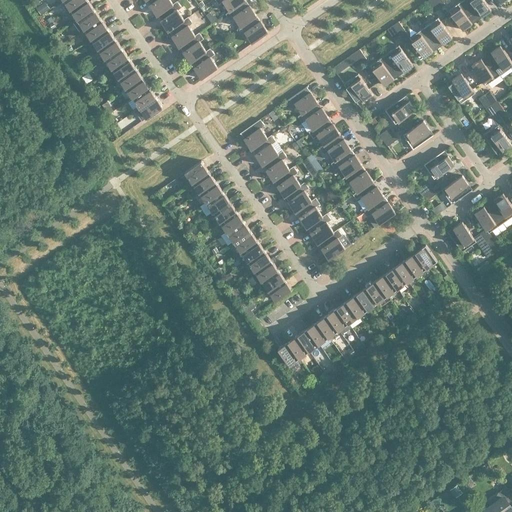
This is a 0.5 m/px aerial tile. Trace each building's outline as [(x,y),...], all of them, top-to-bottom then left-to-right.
[(83,0),(64,0),(70,9),(83,0)] [(94,7),(88,0),(83,0),(70,9),(77,19),(94,7)] [(147,0),(157,13),(156,14),(157,15),(178,1),(177,1),(173,3),(171,0),(147,0)] [(216,0),(219,4),(223,1),(230,11),(226,13),(226,14),(245,0),(216,0)] [(246,0),(245,0),(226,14),(230,20),(234,17),(241,26),(237,29),(257,15),(256,14),(246,0)] [(439,7),(434,0),(428,0),(427,1),(434,11),(439,7)] [(476,17),(463,0),(462,0),(449,10),(463,30),(472,23),(471,21),(476,17)] [(484,0),(463,0),(476,17),(480,14),(482,16),(491,10),(484,0)] [(182,7),(178,1),(157,15),(157,16),(158,15),(168,29),(167,30),(168,31),(189,17),(188,16),(184,19),(178,10),(182,7)] [(101,17),(94,7),(77,19),(84,29),(101,17)] [(258,15),(257,15),(237,29),(241,36),(245,33),(252,43),(269,31),(267,29),(267,30),(257,16),(258,15)] [(108,27),(101,17),(84,29),(91,38),(108,27)] [(193,23),(189,17),(168,31),(169,31),(179,45),(178,45),(179,47),(200,32),(199,32),(195,35),(189,25),(193,23)] [(438,17),(424,27),(436,45),(441,41),(443,44),(452,37),(438,17)] [(406,31),(399,21),(393,25),(400,35),(406,31)] [(400,35),(393,25),(388,29),(395,39),(400,35)] [(115,37),(108,27),(91,38),(98,48),(115,37)] [(410,37),(406,31),(400,35),(407,45),(408,44),(407,43),(412,40),(424,57),(433,51),(432,48),(436,45),(424,27),(410,37)] [(204,38),(200,32),(179,47),(180,47),(190,60),(189,61),(190,62),(211,48),(210,48),(207,50),(200,41),(204,38)] [(122,46),(115,37),(98,48),(105,58),(122,46)] [(399,45),(385,55),(397,72),(402,69),(404,71),(413,65),(399,45)] [(493,54),(488,57),(500,75),(511,66),(511,61),(500,45),(491,51),(493,54)] [(128,56),(122,46),(105,58),(112,68),(128,56)] [(215,54),(211,48),(190,62),(191,63),(191,62),(201,76),(200,77),(202,78),(218,67),(211,57),(215,54)] [(367,58),(360,49),(354,53),(361,62),(367,58)] [(361,62),(354,53),(347,58),(354,68),(361,62)] [(397,72),(385,55),(371,65),(385,85),(394,78),(393,76),(397,72)] [(135,66),(128,56),(112,68),(119,78),(135,66)] [(500,75),(488,57),(483,61),(481,58),(472,65),(486,85),(500,75)] [(142,76),(135,66),(119,78),(126,87),(142,76)] [(447,82),(447,83),(461,103),(476,93),(461,72),(452,79),(454,81),(449,85),(447,82)] [(358,73),(344,84),(358,104),(359,103),(357,101),(362,98),(363,100),(373,93),(358,73)] [(149,86),(142,76),(126,87),(133,97),(149,86)] [(156,95),(149,86),(133,97),(140,107),(156,95)] [(308,86),(307,86),(287,100),(291,107),(295,104),(302,113),(298,116),(318,102),(317,100),(317,101),(307,87),(308,86)] [(491,91),(485,95),(492,105),(498,101),(491,91)] [(163,106),(156,95),(140,107),(147,117),(163,106)] [(406,95),(386,109),(396,124),(416,109),(409,100),(407,102),(404,97),(406,95)] [(492,105),(485,95),(480,99),(487,109),(492,105)] [(505,111),(498,101),(492,105),(499,115),(505,111)] [(319,102),(318,102),(298,116),(302,122),(306,120),(313,129),(309,132),(329,117),(328,116),(328,117),(318,103),(319,102)] [(499,115),(492,105),(487,109),(494,119),(499,115)] [(330,118),(329,117),(309,132),(313,138),(317,135),(324,144),(320,147),(320,148),(340,133),(339,132),(329,118),(330,118)] [(375,117),(370,120),(373,126),(378,122),(375,117)] [(265,125),(260,119),(240,133),(241,134),(241,133),(251,147),(250,148),(251,149),(272,135),(272,134),(268,137),(261,128),(265,125)] [(403,134),(414,149),(434,135),(433,134),(431,136),(428,131),(430,129),(423,120),(403,134)] [(511,144),(498,124),(484,135),(498,155),(498,154),(497,152),(501,149),(503,151),(511,144)] [(390,127),(380,134),(384,140),(394,133),(390,127)] [(341,134),(340,133),(320,148),(324,154),(328,151),(335,160),(331,163),(352,149),(351,147),(350,148),(340,134),(341,134)] [(398,139),(394,133),(384,140),(388,146),(398,139)] [(276,141),(272,135),(251,149),(252,149),(262,163),(261,163),(262,165),(283,150),(279,153),(272,144),(276,141)] [(352,149),(331,163),(335,169),(339,167),(346,176),(342,179),(363,165),(362,163),(361,164),(351,150),(352,149)] [(287,156),(283,150),(262,165),(263,165),(273,178),(272,179),(273,180),(294,166),(290,168),(283,159),(287,156)] [(445,150),(444,150),(424,164),(434,178),(455,164),(448,155),(446,157),(442,152),(445,150)] [(312,154),(307,157),(312,163),(316,159),(312,154)] [(311,162),(307,157),(302,160),(306,166),(311,162)] [(209,170),(202,160),(185,172),(192,182),(209,170)] [(363,165),(342,179),(347,185),(350,182),(357,192),(353,194),(353,195),(374,180),(373,179),(372,179),(362,165),(363,165)] [(298,172),(294,166),(273,180),(274,181),(274,180),(284,194),(284,195),(285,196),(305,182),(305,181),(301,184),(294,175),(298,172)] [(216,180),(209,170),(192,182),(199,192),(216,180)] [(442,189),(452,204),(472,190),(472,189),(469,191),(466,186),(469,184),(462,175),(442,189)] [(223,190),(216,180),(199,192),(206,201),(223,190)] [(374,181),(374,180),(353,195),(358,201),(361,198),(368,207),(364,210),(385,196),(384,195),(383,195),(373,181),(374,181)] [(309,188),(305,182),(285,196),(295,210),(296,212),(316,197),(312,200),(305,191),(309,188)] [(428,182),(418,189),(422,195),(432,188),(428,182)] [(436,194),(432,188),(422,195),(426,201),(436,194)] [(230,200),(223,190),(206,201),(213,211),(230,200)] [(496,201),(491,205),(503,223),(511,216),(511,204),(503,192),(494,199),(496,201)] [(385,196),(364,210),(369,216),(373,214),(380,224),(396,212),(395,210),(394,211),(384,197),(385,196)] [(320,204),(316,197),(296,212),(306,226),(307,228),(327,213),(323,216),(316,206),(320,204)] [(236,209),(230,200),(213,211),(220,221),(236,209)] [(503,223),(491,205),(486,208),(484,206),(475,212),(487,229),(481,233),(495,252),(500,248),(489,232),(503,223)] [(243,219),(236,209),(220,221),(227,231),(243,219)] [(331,219),(327,213),(307,228),(308,227),(317,241),(317,242),(318,243),(338,229),(338,228),(334,231),(327,222),(331,219)] [(250,229),(243,219),(227,231),(234,241),(250,229)] [(449,231),(448,231),(462,251),(476,241),(488,257),(495,252),(481,233),(474,238),(463,221),(453,228),(455,230),(450,233),(449,231)] [(257,239),(250,229),(234,241),(241,250),(257,239)] [(342,235),(338,229),(318,243),(318,244),(319,243),(328,257),(329,259),(345,248),(338,238),(342,235)] [(264,249),(257,239),(241,250),(248,260),(264,249)] [(438,260),(426,244),(416,251),(427,268),(438,260)] [(271,258),(264,249),(248,260),(254,270),(271,258)] [(427,268),(416,251),(406,258),(418,274),(427,268)] [(278,268),(271,258),(254,270),(261,280),(278,268)] [(418,274),(406,258),(396,265),(408,281),(418,274)] [(408,281),(396,265),(386,272),(398,288),(408,281)] [(285,278),(278,268),(261,280),(268,290),(285,278)] [(398,288),(386,272),(377,279),(388,295),(398,288)] [(292,288),(285,278),(268,290),(275,300),(292,288)] [(388,295),(377,279),(367,286),(378,302),(388,295)] [(240,293),(235,286),(230,290),(235,297),(240,293)] [(378,302),(367,286),(357,293),(369,309),(378,302)] [(369,309),(357,293),(347,299),(359,316),(369,309)] [(359,316),(347,299),(337,306),(349,323),(359,316)] [(242,309),(249,318),(254,314),(248,305),(242,309)] [(352,327),(349,323),(337,306),(328,313),(339,330),(342,334),(352,327)] [(403,308),(399,310),(405,318),(414,313),(410,308),(405,311),(403,308)] [(339,330),(328,313),(318,320),(329,337),(339,330)] [(329,337),(318,320),(308,327),(320,344),(329,337)] [(320,344),(308,327),(298,334),(310,350),(320,344)] [(310,350),(298,334),(288,341),(300,357),(310,350)] [(374,343),(369,337),(363,342),(367,348),(374,343)] [(303,362),(300,357),(288,341),(278,348),(294,370),(300,365),(299,365),(303,362)] [(324,362),(327,367),(332,364),(329,359),(324,362)] [(310,370),(316,379),(323,374),(317,365),(310,370)] [(457,484),(451,488),(456,497),(463,492),(457,484)] [(511,497),(505,487),(487,500),(491,506),(486,509),(487,511),(509,511),(511,510),(511,507),(507,501),(511,497)] [(469,508),(464,501),(464,502),(469,508),(463,511),(479,511),(474,505),(469,508)]
